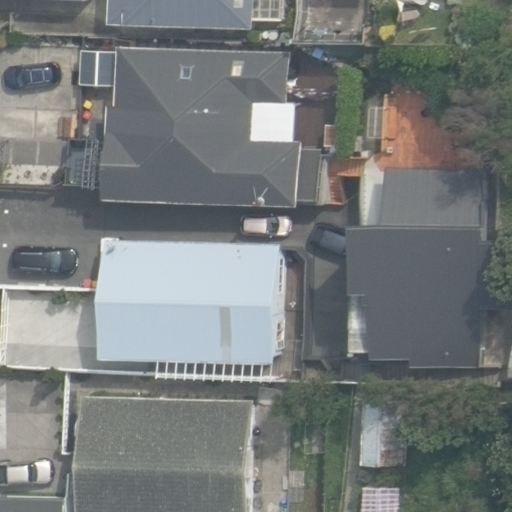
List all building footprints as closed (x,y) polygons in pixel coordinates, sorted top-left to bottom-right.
[(112,0),(112,16),(257,21),(257,14),(287,15),(287,0),(112,0)] [(110,95),(107,192),(305,199),(305,192),(325,193),(327,143),(305,142),(305,133),(258,131),(259,95),(292,96),(294,45),(122,39),(120,96),(110,95)] [(385,210),(364,210),(358,342),(376,343),(376,349),(416,351),(415,358),(511,362),(511,232),(487,231),(490,161),(387,157),(385,210)] [(103,353),(282,358),(285,236),(112,232),(112,237),(103,237),(102,287),(105,287),(103,353)] [(256,511),(259,394),(85,390),(82,511),(256,511)] [(422,405),(378,400),(370,465),(414,470),(422,405)] [(407,511),(408,484),(372,483),(370,511),(407,511)] [(0,511),(71,511),(72,491),(0,489),(0,511)]
